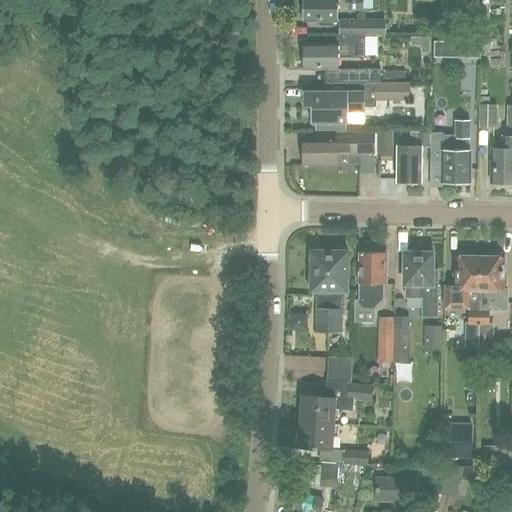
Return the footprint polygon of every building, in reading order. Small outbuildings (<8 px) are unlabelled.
[(331,22),(338,22),(338,11),(363,11),(363,0),(304,0),(304,22),(322,22),(322,26),(331,26),(331,22)] [(365,0),(366,11),(378,9),(377,0),(365,0)] [(385,35),(385,20),(339,20),(339,35),(385,35)] [(304,71),(338,70),(338,59),(365,59),(365,35),(336,36),(336,44),(304,45),(304,71)] [(446,58),(446,42),(435,42),(434,58),(446,58)] [(381,100),(409,100),(409,83),(381,83),(381,100)] [(347,125),(365,124),(364,92),(304,92),(304,107),(313,107),(313,125),(317,125),(317,131),(347,131),(347,125)] [(496,128),(496,117),(496,105),(479,105),(479,127),(496,128)] [(456,122),(456,135),(443,135),(443,151),(443,183),(469,184),(470,122),(456,122)] [(393,158),(393,132),(376,132),(376,157),(393,158)] [(416,132),(416,147),(430,147),(430,132),(416,132)] [(430,147),(430,151),(443,151),(443,135),(443,133),(430,132),(430,147)] [(303,166),(338,166),(338,155),(373,154),(373,134),(337,134),(337,139),(304,139),(303,166)] [(511,183),(511,137),(505,138),(505,150),(491,149),(491,184),(511,183)] [(421,183),(421,148),(398,148),(397,183),(421,183)] [(420,254),(417,249),(410,249),(408,254),(405,253),(404,286),(406,286),(406,298),(422,299),(422,318),(437,318),(438,272),(432,271),(432,254),(420,254)] [(323,266),(323,253),(312,252),(311,291),(323,291),(323,298),(317,298),(317,309),(316,309),(315,332),(329,333),(329,273),(327,273),(327,266),(323,266)] [(329,273),(329,333),(341,333),(341,310),(340,310),(340,298),(336,298),(336,292),(346,292),(347,253),(323,253),(323,266),(327,266),(327,273),(329,273)] [(386,285),(386,270),(383,269),(383,253),(360,253),(360,283),(358,283),(358,305),(363,309),(373,309),(383,300),(383,285),(386,285)] [(478,326),(480,258),(469,258),(469,255),(459,254),(459,258),(456,257),(455,275),(452,275),(452,287),(444,287),(444,310),(456,310),(456,306),(468,306),(468,326),(478,326)] [(509,291),(506,291),(506,276),(503,276),(504,258),(501,258),(501,255),(491,255),(491,258),(480,258),(478,326),(489,326),(489,311),(509,311),(509,291)] [(378,362),(393,362),(394,317),(378,317),(378,362)] [(394,317),(393,362),(408,362),(409,317),(394,317)] [(351,371),(352,359),(328,358),(327,370),(351,371)] [(350,383),(351,371),(327,370),(327,381),(350,383)] [(300,422),(333,424),(334,413),(342,414),(342,410),(352,410),(353,399),(371,400),(372,385),(348,384),(347,398),(301,396),(300,422)] [(332,450),(333,424),(300,422),(298,448),(332,450)] [(448,434),(447,458),(460,458),(471,458),(472,435),(448,434)] [(484,463),(511,464),(511,447),(484,446),(484,463)] [(368,452),(344,450),(343,463),(367,465),(368,452)] [(440,493),(454,497),(462,467),(447,467),(440,493)] [(414,502),(415,479),(376,478),(376,501),(414,502)] [(318,511),(322,499),(299,494),(295,510),(299,510),(298,511),(318,511)]
